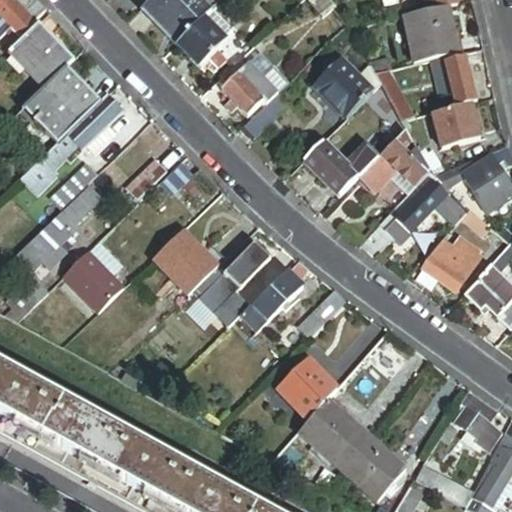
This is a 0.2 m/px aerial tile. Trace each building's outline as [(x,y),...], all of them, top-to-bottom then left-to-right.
[(13,0),(0,0),(0,40),(12,29),(21,39),(37,24),(13,0)] [(47,13),(34,0),(13,0),(37,24),(47,13)] [(213,14),(200,0),(155,0),(146,9),(170,33),(166,37),(178,48),(205,22),(213,14)] [(333,16),(323,0),(320,0),(309,6),(319,24),(333,16)] [(416,0),(421,16),(447,10),(459,7),(457,0),(416,0)] [(170,33),(146,9),(143,12),(166,37),(170,33)] [(447,10),(421,16),(404,20),(415,68),(435,64),(461,58),(457,42),(455,43),(452,33),(447,10)] [(227,46),(205,22),(178,48),(201,72),(210,63),(216,70),(225,61),(219,54),(227,46)] [(69,57),(40,27),(18,48),(47,78),(69,57)] [(460,31),(452,33),(455,43),(457,42),(461,58),(466,57),(460,31)] [(47,78),(18,48),(10,55),(40,86),(47,78)] [(252,66),(281,95),(293,84),(264,55),(252,66)] [(74,63),(69,57),(47,78),(40,86),(45,91),(67,70),(74,63)] [(477,106),(466,57),(461,58),(435,64),(443,94),(454,91),(458,110),(477,106)] [(378,94),(368,84),(346,61),(318,88),(350,121),(378,94)] [(269,107),(281,95),(252,66),(251,65),(223,93),(249,119),(265,103),(269,107)] [(91,95),(67,70),(45,91),(23,113),(47,137),(91,95)] [(417,122),(392,73),(375,77),(382,90),(403,125),(417,122)] [(382,90),(375,77),(368,84),(378,94),(382,90)] [(91,95),(47,137),(58,149),(69,139),(103,106),(91,95)] [(293,107),(281,95),(269,107),(246,130),(258,142),(293,107)] [(126,114),(111,98),(103,106),(69,139),(70,140),(80,151),(84,155),(89,150),(96,144),(103,151),(112,142),(105,135),(110,129),(126,114)] [(443,153),(482,143),(473,109),(434,118),(443,153)] [(96,144),(89,150),(99,160),(120,140),(110,129),(105,135),(112,142),(103,151),(96,144)] [(432,178),(408,135),(383,159),(384,161),(362,183),(378,198),(391,184),(400,176),(417,192),(418,193),(432,178)] [(53,177),(80,151),(70,140),(52,157),(51,156),(41,165),(53,177)] [(348,169),(325,147),(306,167),(341,202),(380,162),(367,150),(348,169)] [(446,175),(433,155),(429,158),(426,153),(423,155),(438,180),(446,175)] [(494,159),(493,158),(437,182),(452,191),(468,182),(465,177),(494,159)] [(511,204),(511,186),(494,159),(465,177),(468,182),(491,218),(511,204)] [(170,175),(157,163),(129,191),(141,203),(170,175)] [(160,187),(172,200),(194,179),(182,166),(160,187)] [(70,207),(100,179),(88,167),(59,196),(70,207)] [(400,176),(391,184),(408,201),(417,192),(400,176)] [(437,182),(432,178),(418,193),(383,229),(394,241),(397,243),(408,233),(412,237),(437,210),(449,198),(452,195),(437,182)] [(67,242),(74,236),(86,225),(82,221),(108,197),(98,186),(29,251),(43,266),(52,258),(59,265),(75,250),(73,249),(67,242)] [(437,210),(457,230),(464,223),(469,218),(449,198),(437,210)] [(469,218),(464,223),(486,242),(493,234),(473,214),(469,218)] [(394,241),(383,229),(364,248),(376,260),(394,241)] [(221,270),(186,234),(154,265),(189,301),(200,290),(221,270)] [(80,243),(74,236),(67,242),(73,249),(80,243)] [(455,249),(476,264),(482,255),(461,240),(455,249)] [(250,241),(221,270),(200,290),(207,298),(201,303),(230,332),(241,321),(251,311),(238,297),(273,264),(250,241)] [(455,249),(445,242),(434,258),(468,281),(479,266),(476,264),(455,249)] [(511,248),(480,283),(482,283),(467,300),(483,315),(487,310),(511,333),(511,285),(505,280),(511,271),(511,248)] [(126,292),(92,256),(66,281),(101,317),(126,292)] [(468,281),(434,258),(424,272),(458,296),(468,281)] [(309,274),(301,266),(291,276),(298,284),(309,274)] [(254,313),(251,311),(241,321),(257,338),(305,291),(298,284),(291,276),(254,313)] [(31,298),(8,319),(20,326),(49,298),(44,293),(35,301),(31,298)] [(303,326),(315,338),(348,307),(336,295),(303,326)] [(262,511),(0,366),(0,416),(173,511),(262,511)] [(330,403),(339,392),(309,366),(281,398),(311,425),(330,403)] [(467,439),(477,446),(490,455),(503,436),(491,428),(500,416),(472,397),(451,428),(467,439)] [(311,425),(301,436),(378,503),(386,494),(394,485),(406,471),(330,403),(311,425)] [(173,511),(0,416),(0,433),(142,511),(173,511)] [(458,437),(449,432),(439,447),(449,452),(458,437)] [(473,453),(477,446),(467,439),(462,446),(473,453)] [(511,446),(497,471),(491,467),(475,496),(466,511),(500,511),(494,508),(504,492),(511,479),(511,446)] [(427,470),(417,486),(430,493),(465,511),(466,511),(475,496),(427,470)] [(394,485),(386,494),(390,498),(399,489),(394,485)] [(417,486),(401,511),(417,511),(430,493),(417,486)] [(511,495),(504,492),(494,508),(500,511),(511,495)]
